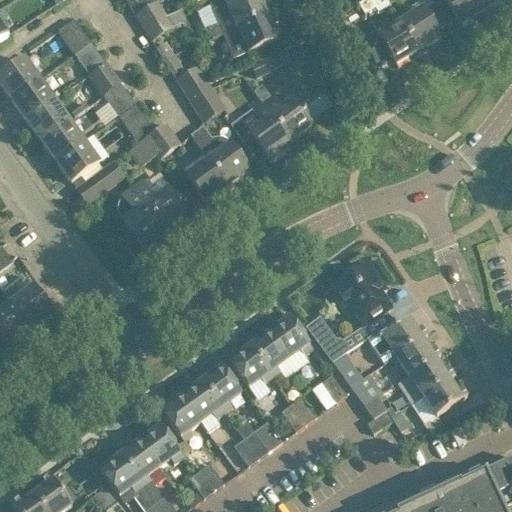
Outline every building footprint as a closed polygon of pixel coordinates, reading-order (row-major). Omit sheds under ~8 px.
[(212,41),(223,37),(237,31),(266,18),(258,0),(240,0),(226,7),(212,13),(219,27),(208,31),(212,41)] [(384,0),(368,0),(359,6),(365,16),(376,10),(376,12),(388,5),(384,0)] [(414,18),(406,22),(423,51),(439,41),(435,34),(446,28),(433,6),(429,0),(426,0),(409,10),(414,18)] [(429,0),(433,6),(446,28),(456,22),(460,28),(477,18),(465,0),(429,0)] [(465,0),(477,18),(504,1),(503,0),(465,0)] [(136,19),(146,35),(166,21),(156,6),(136,19)] [(237,31),(223,37),(234,62),(277,43),(266,18),(237,31)] [(166,21),(146,35),(151,44),(172,31),(166,21)] [(423,51),(406,22),(391,31),(388,26),(362,43),(375,65),(379,63),(381,67),(392,62),(395,67),(423,51)] [(58,35),(75,58),(90,46),(74,23),(58,35)] [(156,51),(164,64),(174,57),(188,51),(184,44),(171,51),(166,44),(156,51)] [(312,60),(306,45),(291,51),(296,63),(301,65),(312,60)] [(90,79),(99,73),(106,67),(90,46),(75,58),(90,79)] [(174,57),(164,64),(173,79),(184,72),(174,57)] [(256,82),(273,75),(267,60),(250,68),(256,82)] [(0,80),(0,87),(12,104),(39,84),(24,63),(0,80)] [(99,73),(90,79),(103,99),(120,87),(106,67),(99,73)] [(176,84),(183,95),(204,82),(197,71),(176,84)] [(183,95),(190,106),(210,92),(204,82),(183,95)] [(12,104),(26,124),(54,104),(39,84),(12,104)] [(103,99),(117,118),(134,107),(120,87),(103,99)] [(190,106),(196,116),(217,103),(210,92),(190,106)] [(270,98),(261,105),(289,144),(311,129),(292,102),(280,111),(270,98)] [(289,144),(261,105),(257,100),(247,107),(260,125),(248,133),(267,160),(269,158),(271,161),(274,160),(281,156),(282,152),(281,150),(289,144)] [(217,103),(196,116),(203,126),(224,113),(217,103)] [(26,124),(41,145),(69,125),(54,104),(26,124)] [(133,140),(138,147),(154,135),(134,107),(117,118),(133,140)] [(41,145),(56,165),(83,145),(69,125),(41,145)] [(154,135),(138,147),(128,155),(139,171),(156,159),(152,152),(172,137),(165,127),(154,135)] [(204,157),(203,158),(226,189),(234,184),(236,186),(239,185),(246,180),(248,178),(246,175),(248,174),(229,149),(231,147),(229,144),(225,142),(223,141),(220,140),(217,140),(214,140),(211,141),(203,130),(191,139),(204,157)] [(180,148),(172,137),(152,152),(156,159),(159,163),(180,148)] [(83,145),(56,165),(71,186),(98,166),(83,145)] [(226,189),(203,158),(184,172),(189,178),(186,180),(205,205),(226,189)] [(92,180),(100,190),(121,176),(113,165),(92,180)] [(142,185),(132,192),(163,235),(172,229),(173,231),(177,231),(183,226),(185,223),(183,221),(185,220),(167,194),(170,192),(162,181),(152,188),(148,183),(143,186),(142,185)] [(163,235),(132,192),(122,199),(123,200),(121,202),(120,203),(119,205),(118,208),(117,212),(118,214),(124,223),(123,224),(142,251),(143,250),(145,252),(148,251),(155,246),(157,243),(155,241),(163,235)] [(0,249),(0,271),(11,263),(4,253),(1,249),(0,249)] [(376,290),(381,286),(368,267),(335,289),(363,331),(363,330),(370,340),(386,329),(389,327),(382,318),(391,312),(376,290)] [(12,305),(10,306),(30,332),(52,317),(33,291),(25,280),(13,288),(12,287),(3,293),(12,305)] [(0,339),(1,339),(8,348),(30,332),(10,306),(0,313),(0,339)] [(281,328),(270,336),(289,363),(297,373),(308,365),(304,358),(312,352),(286,317),(278,323),(281,328)] [(395,361),(396,361),(427,339),(421,331),(416,334),(408,322),(390,334),(390,335),(386,329),(370,340),(367,342),(383,368),(395,360),(395,361)] [(254,340),(246,345),(273,381),(281,375),(285,382),(297,373),(289,363),(270,336),(258,345),(254,340)] [(321,351),(332,366),(346,356),(363,345),(359,339),(342,351),(336,341),(321,351)] [(396,361),(409,381),(440,359),(434,351),(430,354),(422,343),(427,340),(427,339),(396,361)] [(273,381),(246,345),(238,352),(242,357),(230,365),(249,391),(260,383),(264,388),(273,381)] [(332,366),(350,391),(363,381),(346,356),(332,366)] [(421,399),(422,400),(453,379),(447,371),(443,374),(435,363),(440,360),(440,359),(409,381),(397,389),(410,407),(421,399)] [(206,375),(198,381),(224,417),(231,411),(228,407),(240,397),(221,371),(210,379),(206,375)] [(350,391),(364,411),(378,400),(382,398),(383,397),(370,377),(363,381),(350,391)] [(320,386),(335,407),(346,399),(331,379),(320,386)] [(453,379),(422,400),(436,421),(467,400),(461,391),(456,394),(449,383),(454,380),(453,379)] [(193,392),(182,400),(200,426),(211,418),(215,423),(224,417),(198,381),(189,387),(193,392)] [(200,426),(182,400),(170,408),(167,403),(158,410),(170,426),(185,445),(192,439),(189,435),(200,426)] [(371,420),(373,423),(386,415),(390,420),(399,415),(395,409),(391,412),(388,414),(378,400),(364,411),(371,420)] [(302,401),(291,409),(306,429),(316,421),(302,401)] [(306,429),(291,409),(281,416),(296,436),(306,429)] [(386,415),(373,423),(366,427),(373,438),(393,425),(390,420),(386,415)] [(390,420),(393,425),(400,436),(409,430),(399,415),(390,420)] [(152,437),(140,445),(160,472),(171,464),(174,469),(184,462),(157,425),(148,432),(152,437)] [(268,426),(254,436),(268,456),(282,446),(268,426)] [(254,436),(245,443),(259,463),(268,456),(254,436)] [(259,463),(245,443),(233,451),(248,471),(259,463)] [(125,448),(117,454),(144,490),(151,485),(148,480),(160,472),(140,445),(129,453),(125,448)] [(144,490),(117,454),(109,460),(112,465),(100,474),(120,500),(125,507),(134,500),(142,511),(158,511),(149,499),(144,490)] [(460,485),(432,498),(431,496),(420,502),(420,503),(401,511),(502,511),(511,506),(511,461),(460,486),(460,485)] [(210,468),(200,476),(214,495),(224,488),(210,468)] [(182,478),(176,471),(168,477),(173,484),(182,478)] [(214,495),(200,476),(189,483),(203,503),(214,495)] [(44,490),(33,498),(43,511),(66,511),(72,508),(49,479),(41,485),(44,490)] [(173,511),(159,492),(149,499),(158,511),(173,511)] [(43,511),(33,498),(22,506),(18,501),(10,507),(12,511),(43,511)]
